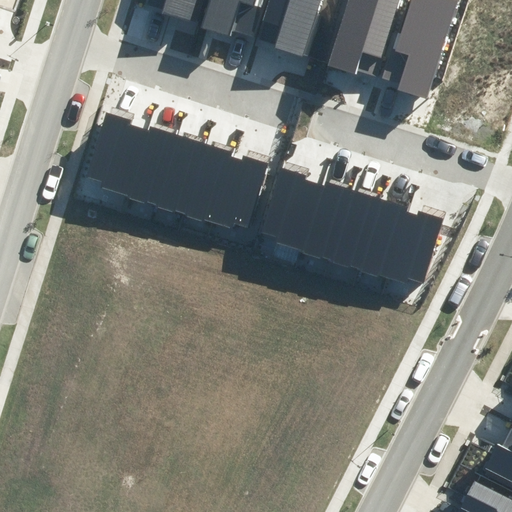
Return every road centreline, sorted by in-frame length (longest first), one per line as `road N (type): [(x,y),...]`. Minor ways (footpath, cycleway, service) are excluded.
road 1 (residential): [(71,36),(511,175)]
road 2 (residential): [(511,240),(377,511)]
road 3 (residential): [(71,36),(0,264)]
